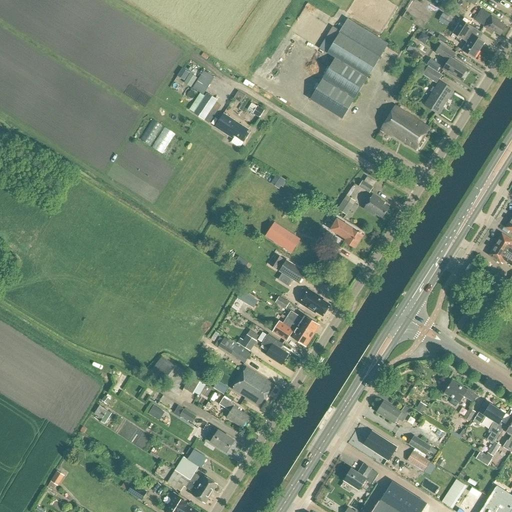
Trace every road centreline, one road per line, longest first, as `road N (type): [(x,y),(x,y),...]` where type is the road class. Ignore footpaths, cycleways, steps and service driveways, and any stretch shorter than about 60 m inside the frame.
road 1 (unclassified): [(215,511),(511,43)]
road 2 (track): [(415,195),(212,69)]
road 3 (primary): [(511,135),(398,313)]
road 4 (primary): [(412,313),(511,155)]
road 5 (primary): [(279,511),(357,388)]
